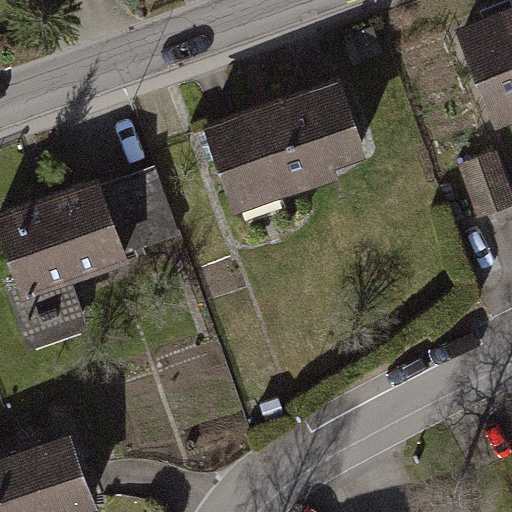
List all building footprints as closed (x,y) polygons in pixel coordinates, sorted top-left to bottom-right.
[(511,2),(458,25),(499,124),(511,118),(511,2)] [(342,65),(201,119),(236,213),(339,174),(337,167),(375,152),(342,65)] [(511,189),(494,141),(457,155),(480,217),(511,205),(511,189)] [(97,172),(0,207),(0,222),(26,294),(179,238),(152,164),(101,183),(97,172)] [(68,429),(0,454),(0,511),(81,511),(97,506),(68,429)]
